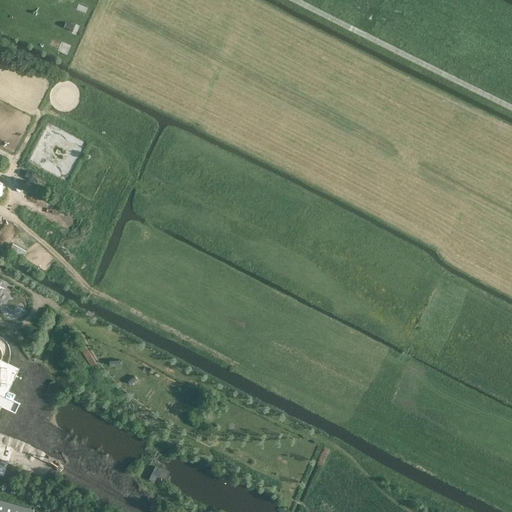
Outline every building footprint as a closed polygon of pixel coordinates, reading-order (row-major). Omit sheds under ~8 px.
[(33,185),(36,175),(20,169),(16,179),(33,185)] [(31,308),(30,305),(30,302),(27,299),(26,297),(23,296),(20,295),(18,295),(15,295),(13,295),(11,296),(9,298),(7,300),(6,302),(5,304),(4,307),(5,309),(5,312),(6,314),(7,316),(9,318),(12,319),(16,321),(19,321),(22,320),(25,319),(26,317),(28,315),(29,313),(30,311),(31,308)] [(90,365),(96,362),(87,343),(81,345),(90,365)] [(0,407),(1,406),(0,405),(0,394),(5,397),(19,369),(0,359),(0,407)] [(155,466),(148,478),(154,481),(160,468),(155,466)] [(0,499),(0,511),(33,511),(34,509),(0,499)]
